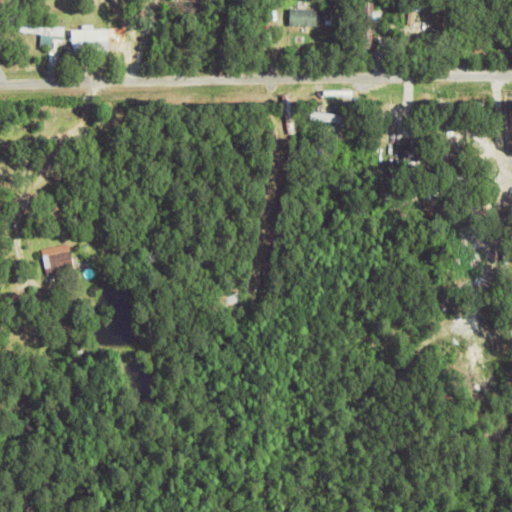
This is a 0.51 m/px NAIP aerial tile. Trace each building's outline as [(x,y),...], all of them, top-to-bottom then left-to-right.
[(374,24),(374,51),(364,51),(365,3),(375,4),(375,14),(382,14),(382,24),(374,24)] [(414,27),(416,9),(422,9),(420,27),(414,27)] [(325,19),(325,29),(291,28),(291,10),(326,11),(326,12),(333,12),(333,19),(325,19)] [(423,22),(426,13),(463,22),(461,31),(423,22)] [(19,34),(20,23),(66,28),(65,39),(19,34)] [(377,49),(377,36),(385,36),(385,49),(377,49)] [(66,48),(74,48),(74,43),(99,43),(99,56),(66,57),(66,48)] [(414,47),(418,43),(430,57),(427,60),(414,47)] [(398,52),(399,47),(418,52),(417,56),(398,52)] [(306,122),(307,112),(353,116),(352,126),(306,122)] [(422,128),(426,123),(441,135),(438,140),(422,128)] [(417,140),(420,135),(435,144),(432,149),(417,140)] [(406,163),(406,147),(428,147),(428,164),(406,163)] [(374,196),(380,161),(389,163),(382,198),(374,196)] [(396,171),(400,168),(415,184),(411,188),(396,171)] [(465,184),(464,188),(455,187),(456,181),(451,181),(452,172),(479,175),(478,186),(465,184)] [(460,195),(462,189),(479,195),(477,201),(460,195)] [(460,204),(461,198),(478,203),(476,209),(460,204)] [(43,252),(71,245),(76,267),(60,271),(61,275),(49,278),(43,252)] [(264,272),(272,271),(277,309),(269,310),(264,272)] [(242,293),(245,309),(210,317),(206,302),(223,298),(222,292),(232,289),(233,295),(242,293)] [(484,303),(497,302),(497,310),(485,310),(484,303)] [(427,341),(456,322),(460,328),(431,347),(427,341)] [(507,333),(507,341),(501,341),(501,348),(494,348),(494,345),(492,345),(492,344),(477,344),(477,335),(482,335),(482,327),(494,327),(494,333),(507,333)] [(469,368),(485,363),(490,379),(474,384),(469,368)]
